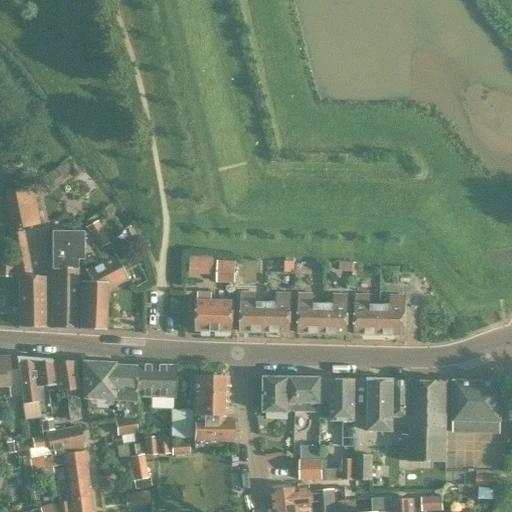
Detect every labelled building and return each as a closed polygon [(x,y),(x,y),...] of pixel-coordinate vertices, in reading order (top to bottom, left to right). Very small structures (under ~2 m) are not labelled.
[(8,230),(39,224),(32,188),(6,196),(9,215),(5,216),(8,230)] [(97,249),(108,243),(97,222),(86,228),(97,249)] [(18,328),(44,328),(43,277),(30,276),(22,232),(9,234),(11,249),(17,277),(18,277),(18,328)] [(82,232),(51,232),(51,268),(75,268),(76,259),(82,260),(82,232)] [(127,281),(128,281),(114,254),(114,255),(114,257),(86,271),(85,270),(91,282),(80,282),(81,282),(79,329),(105,331),(105,330),(104,330),(106,290),(127,279),(127,281)] [(0,276),(10,276),(10,258),(0,258),(0,276)] [(235,262),(217,261),(216,282),(234,283),(235,262)] [(250,266),(240,266),(240,278),(250,278),(250,266)] [(75,268),(51,268),(51,329),(75,329),(75,268)] [(232,332),(233,302),(211,301),(211,293),(198,293),(198,301),(197,331),(232,332)] [(241,332),(265,333),(266,302),(256,302),(256,293),(242,293),(242,302),(241,332)] [(266,302),(265,333),(290,333),(291,303),(290,303),(291,294),(277,294),(276,303),(266,302)] [(298,333),(322,334),(323,304),(313,304),(313,294),(299,294),(299,303),(298,333)] [(323,304),(322,334),(347,334),(347,304),(347,295),(333,295),(333,304),(323,304)] [(355,335),(379,335),(380,305),(370,305),(370,296),(356,295),(356,305),(355,305),(355,335)] [(380,305),(379,335),(404,336),(404,306),(404,297),(390,296),(390,305),(380,305)] [(6,357),(0,356),(0,386),(8,386),(9,397),(22,395),(18,370),(7,371),(6,357)] [(18,370),(22,395),(23,404),(37,402),(37,398),(33,359),(17,358),(18,370)] [(53,361),(33,359),(37,398),(42,397),(40,386),(57,385),(53,361)] [(73,361),(53,361),(57,385),(58,392),(65,391),(68,421),(79,419),(73,361)] [(116,381),(113,381),(113,366),(114,366),(114,363),(82,362),(82,380),(85,380),(85,398),(87,408),(96,409),(115,410),(115,399),(116,399),(116,381)] [(116,399),(115,399),(115,410),(123,410),(124,400),(134,400),(134,396),(135,396),(133,364),(114,363),(114,366),(113,366),(113,381),(116,381),(116,399)] [(154,365),(133,364),(135,396),(174,398),(174,366),(154,365)] [(233,441),(233,421),(223,421),(223,415),(226,415),(227,382),(227,381),(222,377),(194,376),(193,414),(193,440),(233,441)] [(288,412),(296,412),(297,378),(289,378),(264,378),(264,412),(288,412)] [(297,378),(296,412),(319,412),(320,378),(297,378)] [(354,447),(355,379),(332,379),(331,421),(343,421),(342,447),(354,447)] [(393,432),(393,418),(393,381),(393,380),(368,379),(368,431),(393,432)] [(409,381),(393,381),(393,418),(409,418),(408,436),(403,436),(402,461),(445,462),(445,437),(446,437),(447,381),(409,380),(409,381)] [(452,432),(476,432),(477,381),(453,381),(452,432)] [(477,381),(476,432),(501,433),(501,382),(477,381)] [(170,437),(192,437),(192,409),(171,409),(170,437)] [(117,435),(136,432),(134,417),(115,420),(117,435)] [(47,420),(40,421),(42,432),(49,431),(47,420)] [(80,427),(45,433),(50,456),(61,454),(65,454),(64,453),(83,450),(80,427)] [(33,448),(47,445),(45,435),(31,438),(33,448)] [(156,437),(157,454),(169,453),(168,436),(156,437)] [(145,455),(157,454),(156,437),(144,437),(145,455)] [(172,455),(189,454),(188,441),(171,442),(172,455)] [(133,445),(135,455),(142,453),(143,453),(141,443),(133,445)] [(50,457),(43,458),(45,475),(53,474),(52,466),(62,464),(63,468),(65,483),(56,484),(59,502),(67,501),(90,498),(83,451),(65,454),(61,454),(50,456),(50,457)] [(134,480),(146,477),(142,453),(135,455),(130,456),(134,480)] [(369,458),(356,458),(356,479),(369,480),(369,458)] [(320,460),(301,460),(301,480),(320,480),(320,460)] [(354,479),(354,462),(345,462),(344,479),(354,479)] [(495,486),(496,476),(476,476),(475,485),(495,486)] [(274,511),(299,511),(299,503),(308,502),(307,488),(297,489),(297,488),(272,490),(274,511)] [(315,511),(334,511),(333,490),(314,491),(315,511)] [(67,501),(59,502),(59,503),(59,511),(91,511),(90,498),(67,501)] [(435,499),(422,500),(423,511),(435,511),(443,511),(442,499),(435,499)] [(400,501),(392,501),(392,511),(414,511),(414,500),(400,501)]
